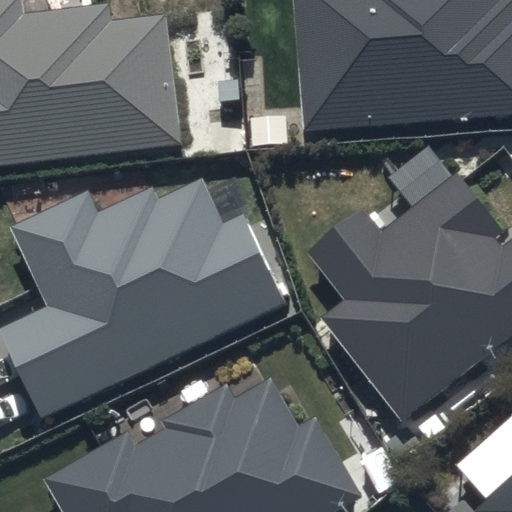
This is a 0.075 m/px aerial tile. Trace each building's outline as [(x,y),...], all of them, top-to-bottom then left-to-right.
[(21,0),(0,0),(0,161),(182,139),(165,3),(110,10),(108,0),(64,0),(22,5),(21,0)] [(511,0),(293,0),(303,124),(511,108),(511,0)] [(365,197),(306,243),(343,290),(319,309),(401,413),(511,326),(511,228),(499,238),(490,225),(501,217),(456,161),(382,219),(365,197)] [(88,180),(12,215),(49,295),(0,318),(43,411),(289,297),(244,201),(222,212),(201,167),(157,188),(152,176),(98,201),(88,180)] [(75,511),(341,511),(367,497),(279,348),(56,479),(75,511)] [(511,511),(511,464),(474,498),(486,511),(511,511)]
